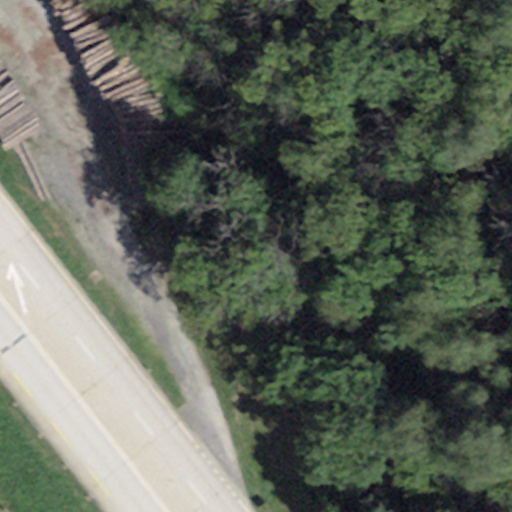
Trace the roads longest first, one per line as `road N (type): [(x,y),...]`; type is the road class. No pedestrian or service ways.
road 1 (track): [(210,511),(200,382),(148,258),(0,61)]
road 2 (primary): [(183,511),(0,278)]
